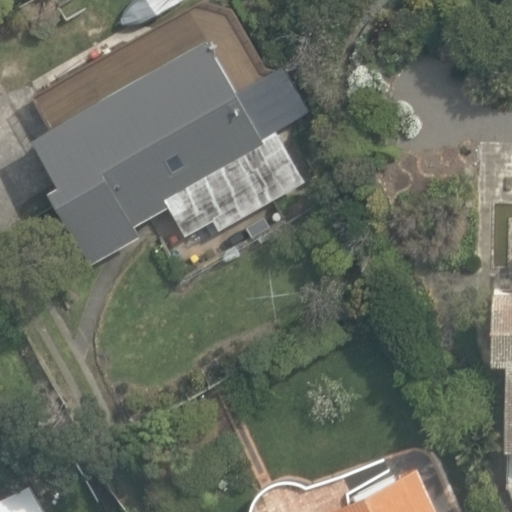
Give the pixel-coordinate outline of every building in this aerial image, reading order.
[(47,182),(91,257),(144,226),(137,214),(167,197),(185,229),(217,210),(221,218),(307,169),(278,120),(264,128),(207,30),(34,130),(60,175),(47,182)] [(511,284),(496,284),(495,356),(509,357),(507,445),(511,444),(511,284)] [(138,431),(153,457),(182,441),(168,415),(138,431)] [(453,511),(449,502),(442,505),(420,455),(291,511),(453,511)] [(0,511),(38,511),(25,487),(0,501),(0,511)]
